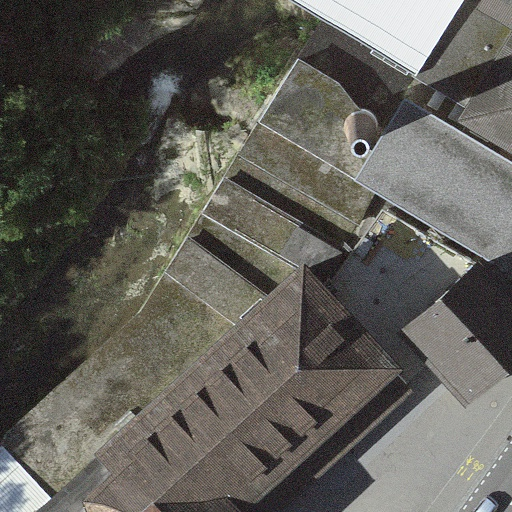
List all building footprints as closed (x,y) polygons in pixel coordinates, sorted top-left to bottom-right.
[(511,0),(301,0),(457,94),(511,4),(511,0)] [(511,4),(457,94),(511,127),(511,4)] [(256,511),(418,372),(307,239),(8,511),(256,511)] [(396,316),(465,395),(511,354),(511,286),(477,246),(396,316)] [(0,423),(0,502),(51,454),(12,413),(0,423)]
